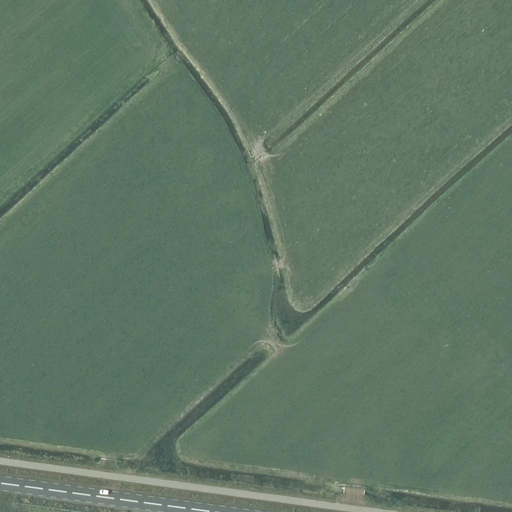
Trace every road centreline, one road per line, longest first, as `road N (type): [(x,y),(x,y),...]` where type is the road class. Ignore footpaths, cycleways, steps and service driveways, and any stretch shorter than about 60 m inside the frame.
road 1 (unclassified): [(374,511),(0,461)]
road 2 (primary): [(212,511),(0,483)]
